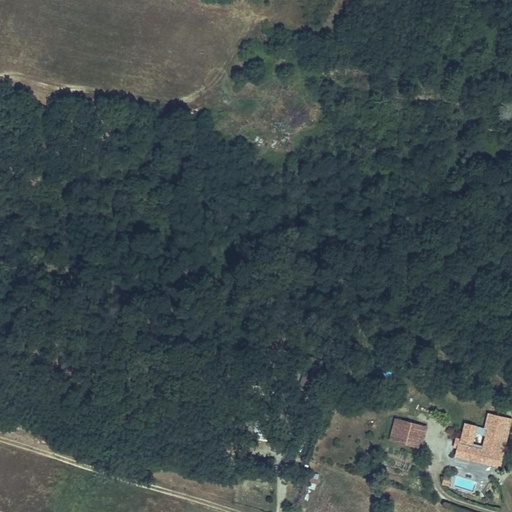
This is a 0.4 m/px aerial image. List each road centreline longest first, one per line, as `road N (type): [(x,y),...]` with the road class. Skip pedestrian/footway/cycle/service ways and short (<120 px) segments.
road 1 (track): [(511,97),(466,110),(340,88),(294,65),(233,99),(187,101),(0,77)]
road 2 (track): [(0,434),(243,511)]
